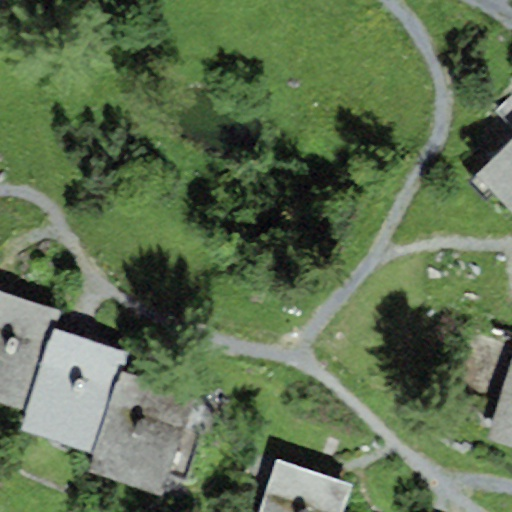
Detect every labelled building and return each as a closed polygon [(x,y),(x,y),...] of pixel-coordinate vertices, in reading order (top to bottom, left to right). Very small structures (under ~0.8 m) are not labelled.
[(511,147),(488,168),(511,195),(511,147)] [(0,293),(0,390),(29,400),(52,328),(57,312),(0,293)] [(29,400),(22,423),(96,446),(119,374),(126,352),(52,328),(29,400)] [(160,484),(189,396),(119,374),(96,446),(91,462),(160,484)] [(511,385),(497,433),(511,437),(511,385)] [(281,465),(264,511),(341,511),(350,488),(281,465)]
